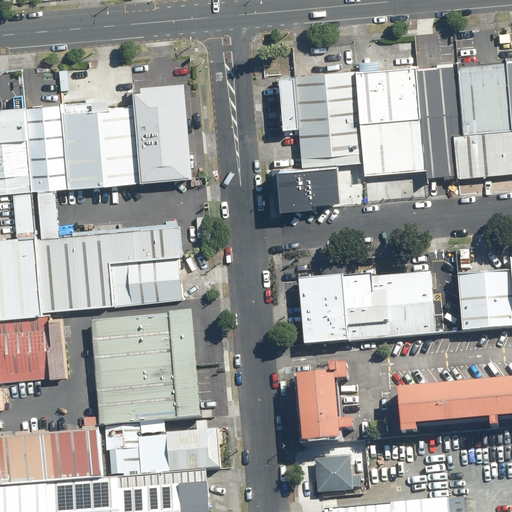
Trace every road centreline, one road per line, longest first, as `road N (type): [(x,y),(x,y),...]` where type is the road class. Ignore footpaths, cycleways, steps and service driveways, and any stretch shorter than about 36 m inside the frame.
road 1 (residential): [(269,511),(246,240)]
road 2 (residential): [(511,215),(246,240)]
road 3 (secondary): [(0,34),(226,16)]
road 4 (residential): [(246,240),(226,16)]
road 5 (secondary): [(226,16),(397,1)]
